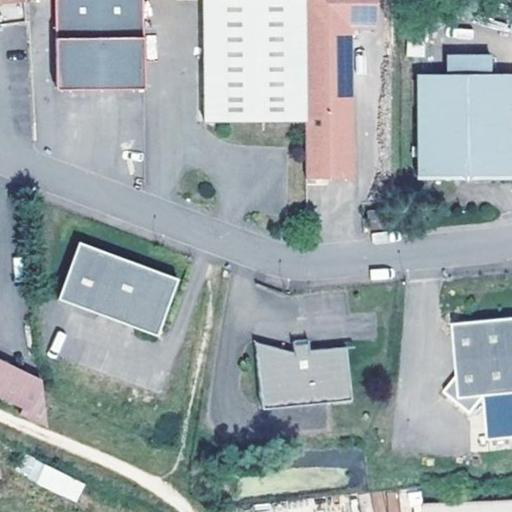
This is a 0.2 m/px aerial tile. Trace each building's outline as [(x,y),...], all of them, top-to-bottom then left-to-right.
[(55,0),(56,63),(66,63),(66,88),(145,87),(144,0),(55,0)] [(207,0),(206,118),(307,119),(308,0),(207,0)] [(308,0),(307,119),(306,178),(353,178),(356,28),(384,29),(385,0),(308,0)] [(429,19),(412,25),(412,54),(429,54),(429,19)] [(66,63),(56,63),(56,88),(66,88),(66,63)] [(511,173),(511,74),(421,72),(420,150),(420,172),(461,173),(467,184),(475,173),(511,173)] [(389,218),(388,208),(369,208),(370,219),(389,218)] [(158,333),(179,276),(79,240),(58,297),(158,333)] [(511,396),(511,320),(456,327),(463,377),(448,394),(476,416),(490,399),(498,398),(511,396)] [(300,351),(262,339),(267,407),(357,399),(352,346),(315,349),(315,342),(299,344),(300,351)] [(0,398),(35,413),(50,379),(0,358),(0,398)] [(511,396),(498,398),(501,434),(511,432),(511,396)] [(22,453),(19,462),(79,492),(82,482),(22,453)] [(19,462),(17,467),(77,496),(79,492),(19,462)] [(371,492),(372,511),(399,511),(398,490),(371,492)] [(511,511),(511,502),(431,506),(430,511),(511,511)]
